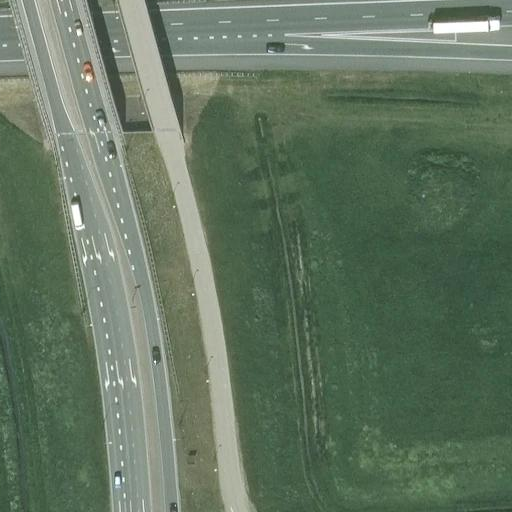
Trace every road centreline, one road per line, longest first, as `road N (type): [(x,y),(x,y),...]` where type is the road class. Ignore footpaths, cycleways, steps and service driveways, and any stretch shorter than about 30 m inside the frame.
road 1 (unclassified): [(129,0),(194,232),(239,511)]
road 2 (primary): [(28,0),(92,236),(119,379),(132,511)]
road 3 (primary): [(170,511),(153,331),(68,0)]
road 4 (motorway): [(0,31),(279,20)]
road 5 (motorway): [(279,20),(511,54)]
road 6 (motorway): [(279,20),(511,11)]
